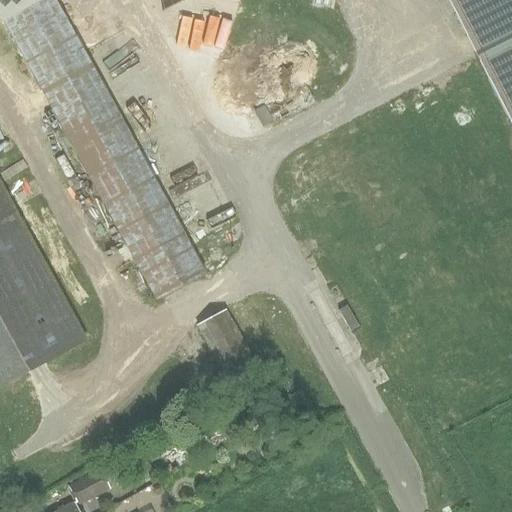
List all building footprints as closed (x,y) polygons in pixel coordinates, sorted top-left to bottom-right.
[(55,0),(41,0),(3,21),(156,302),(206,275),(55,0)] [(511,0),(446,0),(511,128),(511,0)] [(387,102),(435,76),(430,67),(382,94),(387,102)] [(0,387),(78,345),(85,341),(0,183),(0,387)] [(257,340),(273,332),(257,296),(241,303),(257,340)] [(230,388),(259,373),(225,311),(197,326),(230,388)] [(99,471),(71,486),(81,505),(109,490),(108,487),(122,480),(115,467),(101,474),(99,471)]
